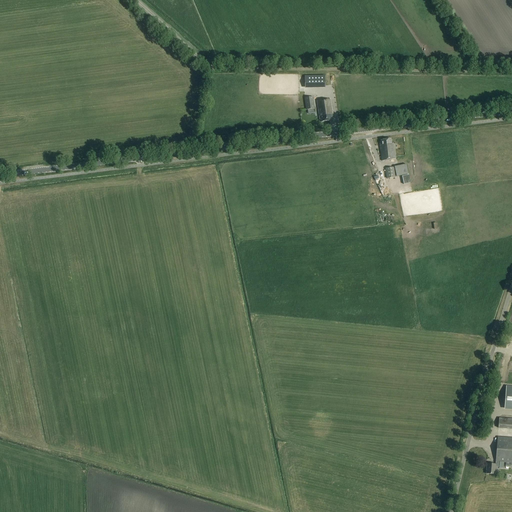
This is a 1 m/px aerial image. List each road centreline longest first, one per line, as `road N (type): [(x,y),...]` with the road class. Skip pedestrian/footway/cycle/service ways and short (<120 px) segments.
road 1 (tertiary): [(0,175),(511,110)]
road 2 (track): [(511,71),(219,69),(135,0)]
road 3 (unclassified): [(452,511),(511,287)]
